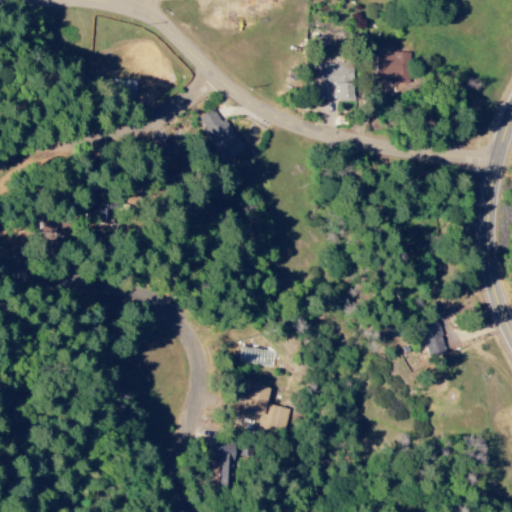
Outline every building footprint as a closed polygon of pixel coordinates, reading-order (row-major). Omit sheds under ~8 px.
[(375,54),(374,77),(388,77),(388,84),(408,84),(408,55),(375,54)] [(319,63),(319,99),(353,100),(353,83),(347,83),(347,64),(319,63)] [(103,86),(113,87),(111,97),(134,99),(135,83),(104,79),(103,86)] [(218,124),(211,110),(198,118),(222,161),(242,151),(225,120),(218,124)] [(445,355),(437,321),(419,326),(427,359),(445,355)] [(286,409),(267,406),(270,389),(247,385),(242,413),(258,416),(256,430),(282,434),(286,409)] [(215,488),(232,489),(234,444),(214,443),(213,468),(216,468),(215,488)]
